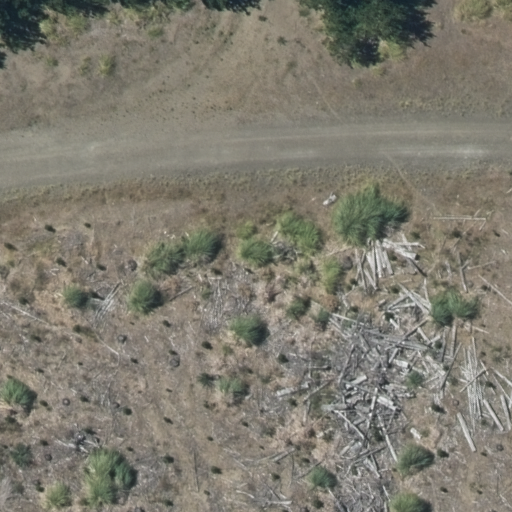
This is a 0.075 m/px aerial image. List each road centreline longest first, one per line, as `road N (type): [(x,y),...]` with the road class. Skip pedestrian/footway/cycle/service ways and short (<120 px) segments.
road 1 (track): [(0,161),(268,124),(511,134)]
road 2 (track): [(268,124),(266,0)]
